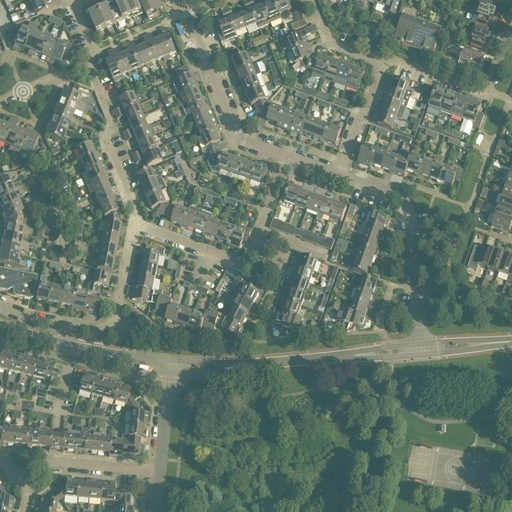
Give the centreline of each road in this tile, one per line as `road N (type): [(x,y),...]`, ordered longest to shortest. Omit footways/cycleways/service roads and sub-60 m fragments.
road 1 (tertiary): [(422,350),(172,366)]
road 2 (residential): [(422,350),(409,211),(393,196),(339,176)]
road 3 (residential): [(289,160),(239,138),(188,14)]
road 4 (residential): [(138,227),(93,68)]
road 5 (residential): [(138,227),(245,267),(258,233)]
road 6 (residential): [(339,176),(384,63)]
